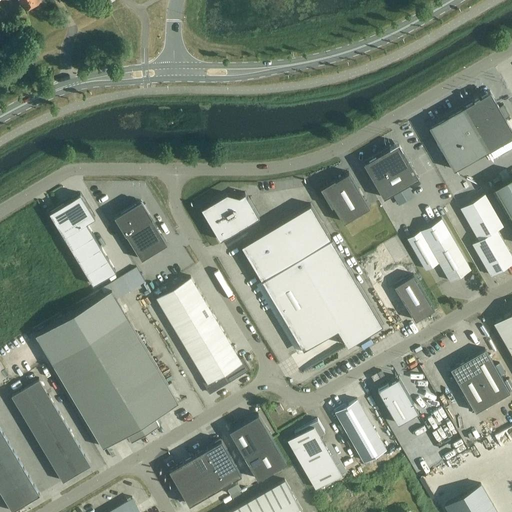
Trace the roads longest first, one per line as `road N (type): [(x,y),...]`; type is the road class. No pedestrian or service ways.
road 1 (unclassified): [(175,172),(314,162),(511,50)]
road 2 (unclassified): [(271,376),(290,399),(311,401),(511,286)]
road 3 (unknown): [(271,376),(289,360),(227,251),(302,202)]
road 4 (unclassified): [(175,172),(181,222),(271,376)]
road 5 (unclassified): [(0,212),(71,171),(175,172)]
road 6 (tertiary): [(284,66),(369,44),(453,0)]
road 7 (unclassified): [(135,459),(271,376)]
